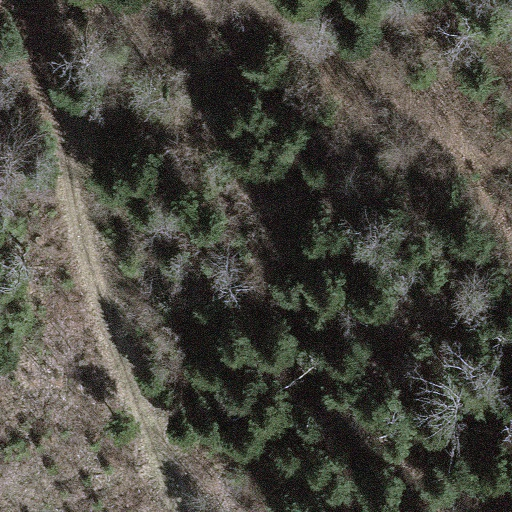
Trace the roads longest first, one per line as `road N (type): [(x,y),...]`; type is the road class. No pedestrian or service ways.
road 1 (track): [(22,0),(44,96),(180,511)]
road 2 (track): [(209,0),(324,23),(511,3)]
